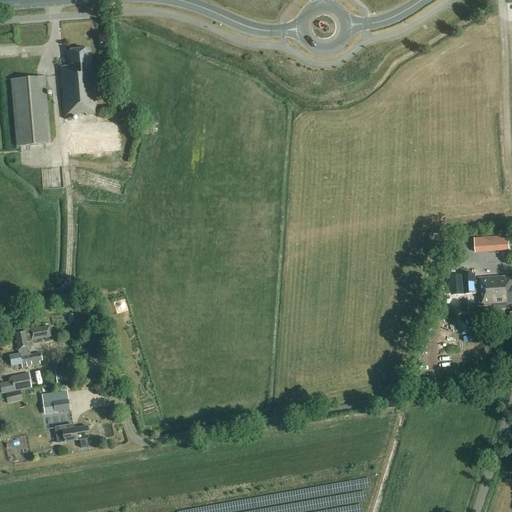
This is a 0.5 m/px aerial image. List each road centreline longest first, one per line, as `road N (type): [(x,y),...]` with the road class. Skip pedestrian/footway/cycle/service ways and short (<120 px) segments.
road 1 (track): [(511,183),(500,0)]
road 2 (tertiary): [(166,0),(261,32),(301,29)]
